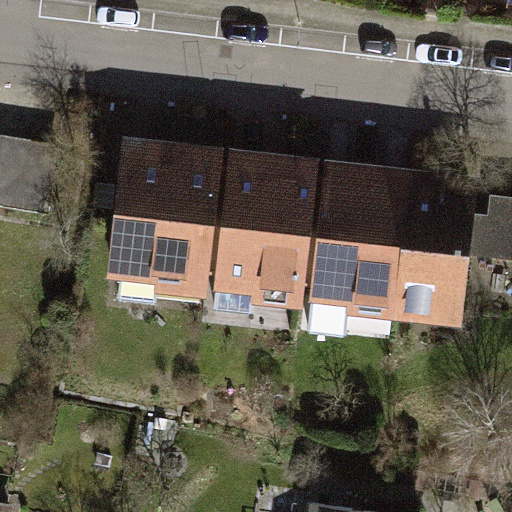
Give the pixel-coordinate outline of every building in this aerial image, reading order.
[(166,322),(245,331),(259,169),(180,161),(166,322)] [(248,330),(327,339),(341,178),(262,169),(248,330)] [(328,338),(407,347),(421,186),(342,177),(328,338)] [(410,346),(489,355),(503,194),(424,185),(410,346)] [(16,208),(0,207),(0,325),(9,326),(16,208)]
